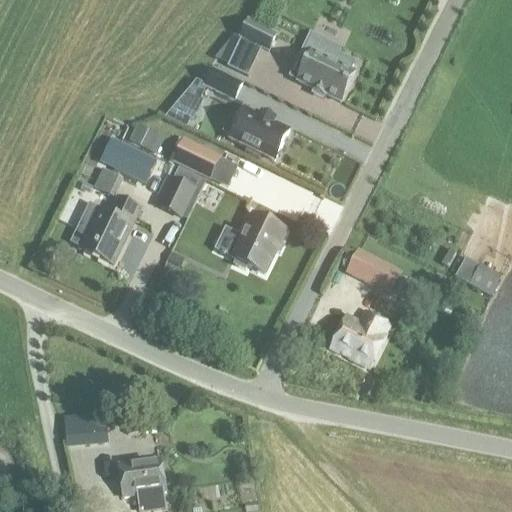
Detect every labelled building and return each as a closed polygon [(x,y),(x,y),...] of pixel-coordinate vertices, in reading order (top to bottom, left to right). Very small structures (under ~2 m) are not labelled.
[(249,24),(241,40),(242,41),(242,40),(268,52),(267,53),(269,53),(276,37),(275,37),(250,25),(249,24)] [(304,51),(294,70),(295,70),(303,74),(298,85),(299,85),(300,85),(315,93),(314,94),(325,100),(326,98),(340,104),(339,105),(341,105),(355,75),(354,75),(351,73),(355,64),(337,56),(333,65),(304,51)] [(213,73),(205,89),(234,103),(242,87),(213,73)] [(230,120),(224,134),(232,138),(230,142),(275,163),(289,134),(274,126),(275,123),(262,116),(261,120),(245,112),(239,124),(230,120)] [(145,187),(156,165),(112,143),(101,166),(145,187)] [(184,143),(174,165),(210,182),(220,160),(184,143)] [(178,170),(159,210),(181,221),(181,219),(200,181),(178,170)] [(102,172),(94,192),(114,201),(123,181),(102,172)] [(89,205),(70,244),(83,251),(82,252),(113,267),(140,211),(119,201),(111,216),(102,212),(89,205)] [(226,230),(215,252),(221,255),(220,256),(224,258),(225,257),(233,261),(233,262),(236,263),(234,268),(245,273),(247,269),(265,277),(285,234),(254,219),(247,232),(244,239),(239,237),(226,230)] [(359,252),(344,278),(366,291),(371,284),(385,292),(387,289),(396,294),(404,278),(396,273),(359,252)] [(469,265),(491,275),(496,264),(474,254),(469,265)] [(348,319),(332,350),(369,369),(389,330),(373,322),(363,317),(359,325),(348,319)] [(370,384),(364,396),(375,402),(381,390),(370,384)] [(98,406),(56,411),(65,473),(107,467),(98,406)] [(155,418),(126,420),(127,437),(156,434),(155,418)] [(161,460),(118,466),(123,501),(166,494),(161,460)]
